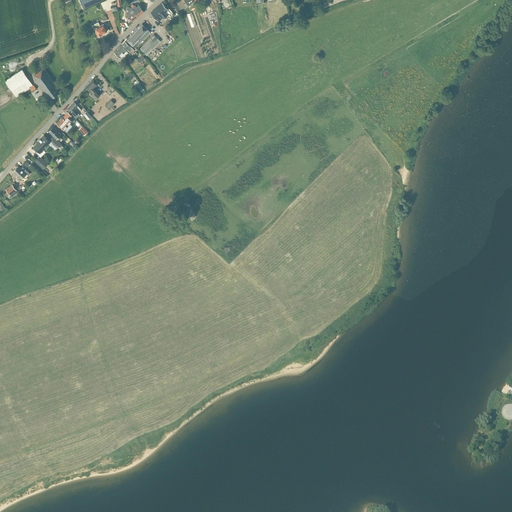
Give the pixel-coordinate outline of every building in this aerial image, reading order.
[(79,0),(83,8),(101,0),(79,0)] [(151,12),(149,14),(152,17),(154,16),(158,21),(165,15),(166,16),(171,11),(169,8),(167,9),(162,3),(151,12)] [(133,4),(131,6),(132,8),(139,17),(144,12),(139,4),(136,7),(135,5),(134,6),(133,4)] [(133,22),(139,17),(132,8),(131,9),(129,7),(128,7),(128,6),(127,7),(127,8),(126,9),(128,11),(126,13),(133,22)] [(190,27),(196,26),(193,12),(188,13),(190,27)] [(98,21),(91,25),(93,29),(94,28),(98,35),(99,36),(101,35),(102,34),(107,31),(104,23),(100,25),(98,21)] [(132,45),(135,47),(150,32),(147,29),(142,24),(127,40),(132,45)] [(154,34),(140,49),(146,55),(160,41),(154,34)] [(127,49),(132,54),(134,53),(133,52),(135,50),(125,42),(122,45),(127,50),(127,49)] [(115,56),(118,59),(127,50),(122,45),(115,53),(116,54),(115,56)] [(45,90),(51,98),(59,92),(54,84),(55,83),(44,68),(42,69),(34,75),(37,79),(35,80),(44,91),(45,90)] [(5,80),(16,97),(25,92),(24,90),(21,85),(29,79),(22,69),(5,80)] [(133,83),(140,93),(144,90),(137,80),(133,83)] [(90,95),(95,99),(100,94),(96,89),(94,87),(97,85),(92,81),(86,87),(92,92),(90,95)] [(110,100),(105,106),(109,110),(115,103),(110,100)] [(68,108),(75,116),(81,110),(77,106),(78,105),(75,102),(68,108)] [(88,119),(90,122),(94,119),(91,116),(87,111),(83,114),(88,119)] [(62,117),(56,123),(61,127),(61,126),(64,129),(72,120),(69,118),(71,115),(68,112),(63,118),(62,117)] [(79,129),(84,135),(87,132),(88,133),(89,132),(85,128),(84,128),(82,126),(79,129)] [(60,141),(62,139),(58,136),(60,134),(53,127),(49,131),(60,141)] [(50,145),(56,150),(62,144),(58,140),(52,134),(48,138),(44,135),(34,146),(38,150),(36,152),(41,156),(42,154),(40,152),(48,143),(50,145),(50,146),(50,145)] [(36,161),(43,167),(47,162),(40,157),(36,161)] [(18,166),(13,172),(22,179),(26,173),(28,175),(30,173),(23,167),(21,169),(18,166)] [(12,184),(6,189),(10,194),(16,189),(12,184)]
